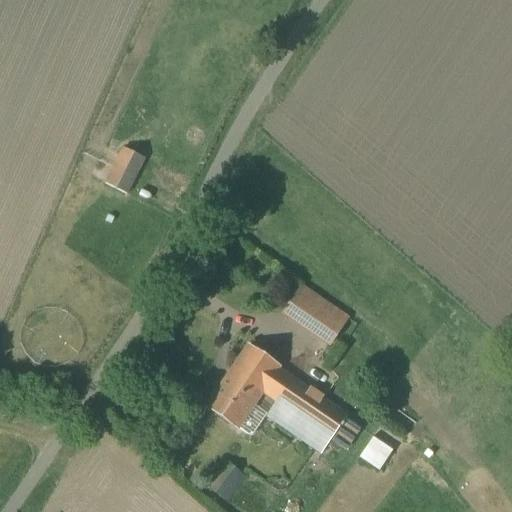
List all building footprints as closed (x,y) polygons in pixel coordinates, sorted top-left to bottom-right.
[(133,195),(149,159),(127,149),(111,186),(133,195)] [(307,290),(289,315),(334,345),(352,320),(307,290)] [(278,367),(248,347),(205,409),(235,429),(260,393),(275,403),(265,417),(320,455),(330,440),(343,449),(359,426),(321,400),(322,398),(308,389),(307,391),(276,370),(278,367)] [(247,477),(233,467),(215,491),(229,501),(247,477)] [(264,467),(257,477),(274,490),(281,479),(264,467)]
